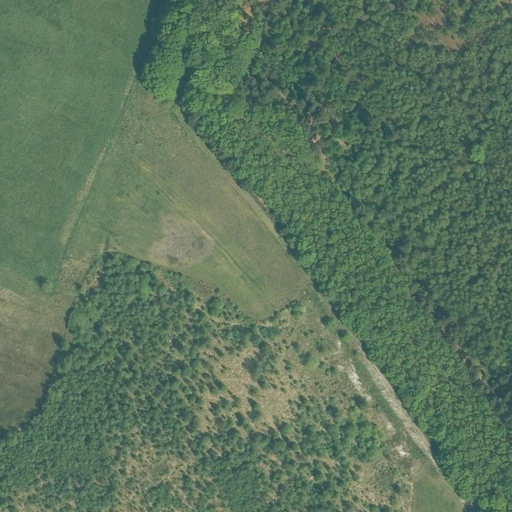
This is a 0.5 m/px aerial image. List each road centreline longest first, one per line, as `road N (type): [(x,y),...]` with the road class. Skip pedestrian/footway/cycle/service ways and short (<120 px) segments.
road 1 (track): [(185,80),(187,116),(296,252),(428,445),(462,511)]
road 2 (track): [(202,0),(183,69),(192,88),(337,126)]
